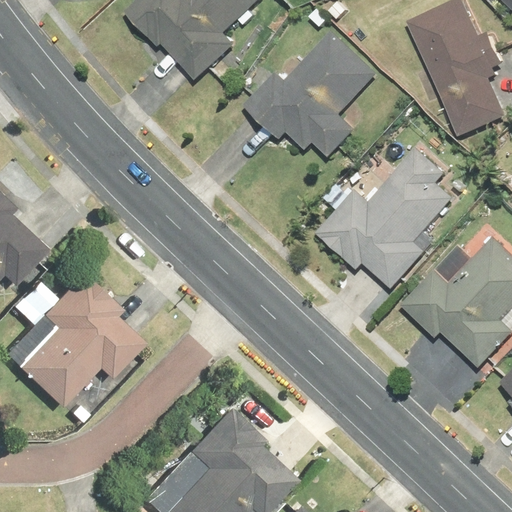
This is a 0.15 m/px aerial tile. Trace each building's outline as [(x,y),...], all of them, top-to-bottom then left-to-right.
[(143,0),(125,18),(198,90),(240,47),(229,37),(265,0),(143,0)] [(469,0),(464,0),(404,28),(458,142),(506,120),(488,83),(505,75),(469,0)] [(511,0),(494,0),(511,16),(511,0)] [(280,71),(242,110),(280,147),(288,139),(310,161),(317,153),(330,166),(358,138),(340,120),(380,80),(335,36),(291,82),(280,71)] [(361,194),(318,238),(360,280),(366,274),(390,297),(428,258),(418,248),(466,201),(420,156),(372,204),(361,194)] [(16,210),(0,195),(0,281),(10,291),(43,256),(6,221),(16,210)] [(440,271),(401,311),(439,348),(444,342),(478,375),(511,341),(511,333),(504,325),(511,317),(511,257),(494,240),(452,282),(440,271)] [(144,342),(74,277),(28,325),(43,339),(11,373),(55,414),(92,374),(103,385),(144,342)] [(511,375),(496,392),(511,407),(511,375)] [(226,412),(138,499),(150,511),(266,511),(296,483),(226,412)]
